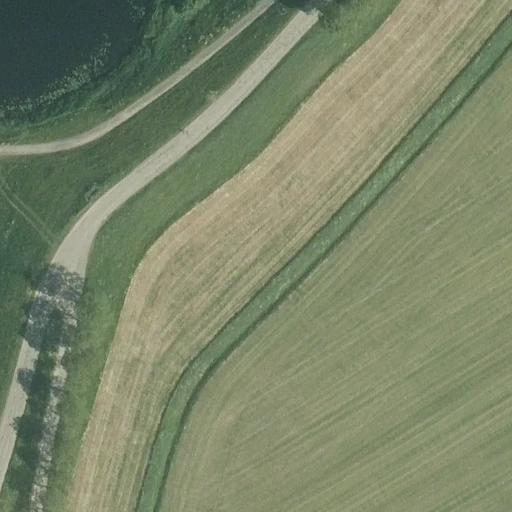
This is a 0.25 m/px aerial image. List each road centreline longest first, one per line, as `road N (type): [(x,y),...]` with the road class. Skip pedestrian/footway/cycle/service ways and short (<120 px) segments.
road 1 (unclassified): [(76,245),(109,201),(175,151),(323,0)]
road 2 (track): [(272,0),(75,146),(0,150)]
road 3 (unclassified): [(32,511),(76,245)]
road 4 (unclassified): [(0,462),(47,287),(76,245)]
